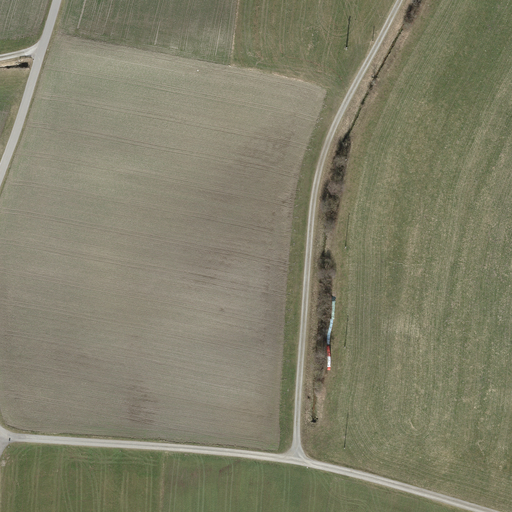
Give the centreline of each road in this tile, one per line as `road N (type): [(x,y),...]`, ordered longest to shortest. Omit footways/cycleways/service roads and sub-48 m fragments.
road 1 (track): [(403,0),(327,139),(312,205),(296,458)]
road 2 (unclassified): [(0,180),(56,0)]
